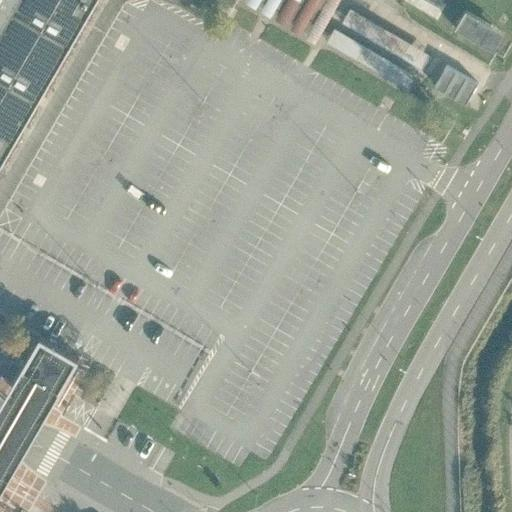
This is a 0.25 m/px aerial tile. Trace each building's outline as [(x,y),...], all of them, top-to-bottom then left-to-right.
[(0,0),(0,163),(95,0),(0,0)] [(506,35),(469,14),(459,31),(497,52),(506,35)] [(384,26),(378,37),(424,63),(430,51),(384,26)] [(478,82),(447,63),(435,84),(466,102),(478,82)] [(0,464),(2,461),(11,445),(17,434),(23,424),(33,408),(68,347),(30,326),(0,378),(0,464)]
